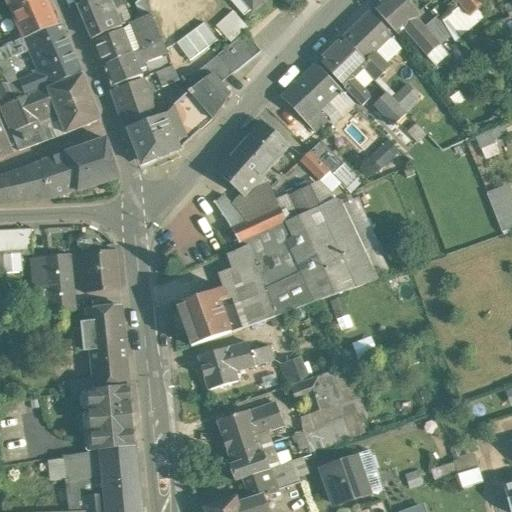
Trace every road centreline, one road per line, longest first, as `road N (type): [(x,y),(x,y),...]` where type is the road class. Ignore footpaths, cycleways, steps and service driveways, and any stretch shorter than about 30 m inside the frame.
road 1 (tertiary): [(164,511),(133,206)]
road 2 (tertiary): [(133,206),(179,178),(346,0)]
road 3 (tertiary): [(114,125),(63,0)]
road 4 (tertiary): [(0,214),(133,206)]
road 5 (residential): [(114,125),(0,166)]
